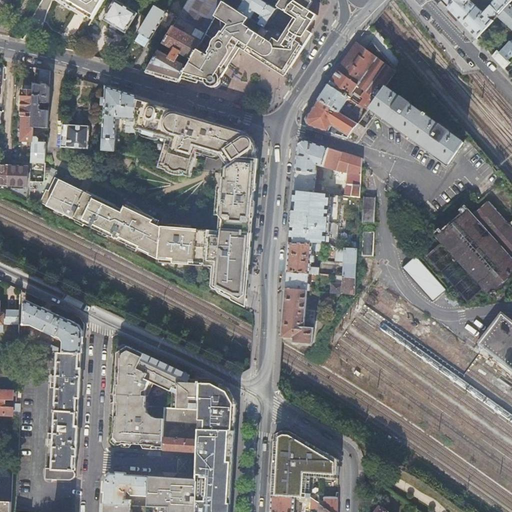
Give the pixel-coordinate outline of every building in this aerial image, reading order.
[(63,0),(93,17),(103,0),(63,0)] [(115,0),(114,0),(103,19),(125,33),(137,13),(115,0)] [(225,1),(225,0),(188,0),(173,27),(201,43),(225,1)] [(244,0),(246,1),(239,10),(247,15),(251,8),(257,12),(255,15),(257,16),(255,20),(265,27),(276,8),(262,0),(244,0)] [(281,0),(276,8),(265,27),(251,49),(268,59),(274,49),(295,63),(306,45),(309,40),(312,35),(308,32),(318,16),(308,10),(313,3),(310,0),(281,0)] [(440,0),(448,8),(455,0),(440,0)] [(462,23),(477,39),(484,31),(497,16),(509,4),(511,0),(496,0),(490,7),(486,12),(483,11),(472,3),(470,0),(455,0),(448,8),(462,23)] [(486,12),(490,7),(480,0),(470,0),(472,3),(483,11),(486,12)] [(247,15),(239,10),(225,1),(201,43),(192,58),(187,67),(182,76),(181,76),(203,83),(204,84),(205,87),(206,88),(209,89),(212,89),(215,89),(216,88),(217,87),(219,85),(219,83),(219,80),(239,50),(247,54),(251,49),(265,27),(255,20),(247,15)] [(511,6),(509,4),(497,16),(511,29),(511,6)] [(166,13),(155,6),(139,33),(150,39),(166,13)] [(64,35),(72,39),(83,18),(75,14),(64,35)] [(192,58),(201,43),(173,27),(164,43),(173,48),(168,57),(159,51),(146,72),(178,82),(181,76),(182,76),(187,67),(176,61),(182,53),(192,58)] [(493,56),(504,68),(509,62),(507,60),(511,55),(511,44),(509,42),(499,53),(497,51),(493,56)] [(268,59),(251,49),(247,54),(284,79),(294,64),(295,63),(274,49),(268,59)] [(383,66),(385,64),(377,59),(366,57),(364,57),(352,49),(338,71),(358,85),(361,80),(374,89),(370,94),(376,99),(385,86),(382,85),(384,82),(385,82),(392,72),(383,66)] [(33,126),(47,126),(48,109),(42,108),(41,106),(41,101),(49,102),(50,85),(49,85),(50,70),(41,67),(40,82),(35,81),(34,90),(35,90),(34,115),(33,126)] [(370,107),(376,99),(370,94),(358,85),(338,71),(331,81),(328,84),(349,97),(353,92),(362,98),(362,96),(366,99),(361,105),(368,110),(370,107)] [(358,85),(370,94),(374,89),(361,80),(358,85)] [(349,97),(328,84),(321,95),(318,99),(339,111),(344,104),(353,110),(348,117),(358,123),(368,110),(361,105),(349,97)] [(135,131),(135,127),(138,94),(106,85),(102,149),(115,150),(117,117),(126,117),(125,131),(135,131)] [(449,164),(464,143),(449,133),(450,131),(440,124),(439,126),(426,116),(427,114),(424,112),(422,114),(409,104),(410,102),(401,96),(400,97),(385,86),(376,99),(370,107),(425,147),(449,164)] [(23,89),(22,115),(34,115),(35,90),(34,90),(23,89)] [(257,158),(258,154),(257,147),(256,142),(254,140),(250,134),(244,130),(241,129),(180,111),(174,109),(174,106),(138,94),(135,127),(142,128),(167,135),(162,154),(160,162),(168,164),(167,169),(169,170),(170,171),(172,172),(174,173),(176,173),(178,174),(180,174),(182,174),(183,169),(191,171),(197,153),(199,147),(218,152),(220,151),(224,157),(229,164),(241,156),(257,158)] [(339,111),(318,99),(315,104),(313,108),(305,119),(308,126),(347,138),(352,132),(358,124),(358,123),(348,117),(339,111)] [(34,115),(22,115),(21,140),(33,141),(33,135),(33,126),(34,115)] [(63,123),(62,145),(88,147),(90,125),(63,123)] [(358,124),(352,132),(359,136),(364,128),(358,124)] [(32,159),(32,161),(45,162),(45,158),(46,141),(39,141),(39,138),(37,136),(33,135),(33,141),(32,152),(32,159)] [(21,152),(32,152),(33,141),(21,140),(21,152)] [(359,173),(360,158),(303,141),(296,145),(293,190),(307,191),(314,192),(315,181),(321,181),(322,174),(316,174),(316,172),(314,165),(316,164),(337,171),(347,172),(359,173)] [(257,165),(257,158),(241,156),(229,164),(227,165),(226,175),(223,175),(220,214),(224,219),(223,232),(208,231),(208,230),(190,228),(188,227),(162,225),(161,225),(160,226),(160,258),(174,259),(174,262),(191,263),(191,260),(206,262),(206,261),(217,262),(216,277),(213,277),(213,283),(213,285),(214,287),(215,287),(222,288),(222,291),(239,300),(245,300),(248,269),(257,165)] [(0,183),(5,184),(9,184),(10,165),(0,164),(0,183)] [(10,165),(9,184),(13,184),(25,185),(27,185),(28,166),(10,165)] [(359,186),(359,173),(347,172),(345,184),(352,185),(352,186),(359,186)] [(160,226),(161,225),(153,221),(155,216),(133,206),(130,212),(88,191),(85,197),(77,193),(79,187),(56,176),(47,188),(49,189),(41,201),(140,248),(140,247),(151,252),(150,253),(160,258),(160,226)] [(358,196),(359,186),(352,186),(352,185),(345,184),(344,195),(358,196)] [(88,191),(79,187),(77,193),(85,197),(88,191)] [(336,249),(339,194),(314,192),(307,191),(293,190),(288,243),(320,244),(320,243),(328,244),(333,249),(335,249),(336,249)] [(377,198),(363,197),(362,221),(375,222),(377,198)] [(427,257),(468,301),(482,288),(491,297),(496,293),(494,291),(511,274),(511,221),(508,225),(488,202),(473,215),(465,206),(460,211),(462,213),(441,232),(439,229),(434,233),(443,243),(427,257)] [(374,232),(363,231),(362,255),(373,256),(374,232)] [(287,257),(286,271),(314,274),(317,274),(318,269),(310,268),(310,263),(312,263),(313,257),(310,257),(311,252),(316,252),(315,259),(319,260),(320,244),(288,243),(287,257)] [(336,249),(335,249),(334,263),(343,263),(344,249),(336,249)] [(342,276),(354,277),(356,250),(344,249),(343,263),(342,276)] [(286,271),(285,289),(306,291),(308,291),(308,285),(306,285),(307,277),(309,277),(309,280),(314,280),(314,274),(286,271)] [(329,293),(344,295),(353,295),(354,277),(342,276),(341,285),(330,284),(329,293)] [(282,318),(281,337),(293,338),(292,343),(311,344),(312,328),(303,327),(306,291),(285,289),(282,318)] [(83,353),(84,330),(79,324),(26,299),(25,324),(31,324),(57,337),(58,336),(61,338),(64,341),(64,352),(82,353),(83,353)] [(511,322),(501,314),(477,345),(511,372),(511,322)] [(39,351),(59,352),(59,348),(40,339),(39,351)] [(199,409),(200,386),(123,351),(113,358),(111,393),(131,394),(138,394),(140,373),(170,386),(165,398),(165,407),(199,409)] [(76,469),(82,353),(64,352),(59,352),(53,475),(64,476),(65,477),(67,478),(69,479),(71,478),(73,477),(74,476),(75,474),(75,471),(74,469),(76,469)] [(195,511),(230,511),(237,403),(233,394),(230,388),(221,383),(201,382),(202,373),(200,372),(200,386),(199,409),(199,421),(198,439),(198,450),(197,476),(197,480),(195,511)] [(0,401),(4,402),(4,399),(13,399),(13,390),(0,389),(0,401)] [(130,409),(131,394),(111,393),(108,443),(114,448),(131,449),(133,409),(130,409)] [(164,419),(165,407),(165,398),(152,396),(149,450),(163,451),(163,448),(163,437),(164,419)] [(0,414),(12,415),(13,406),(4,406),(4,402),(0,401),(0,414)] [(199,421),(199,409),(165,407),(164,419),(199,421)] [(276,435),(274,465),(318,467),(318,448),(286,429),(276,435)] [(163,448),(198,450),(198,439),(163,437),(163,448)] [(338,461),(318,448),(318,467),(318,478),(338,479),(338,461)] [(318,478),(318,467),(274,465),(272,496),(294,496),(296,496),(308,497),(311,498),(311,495),(307,495),(308,478),(318,478)] [(149,496),(150,478),(150,475),(111,473),(107,477),(105,503),(131,504),(131,499),(125,499),(126,492),(128,491),(132,495),(149,496)] [(195,511),(197,480),(150,478),(149,496),(148,505),(158,506),(158,510),(158,511),(195,511)] [(294,511),(294,496),(272,496),(271,511),(294,511)] [(332,511),(337,511),(338,498),(324,497),(324,507),(332,511)] [(0,511),(11,511),(12,501),(0,500),(0,511)] [(320,504),(319,503),(318,511),(332,511),(324,507),(320,504)]
